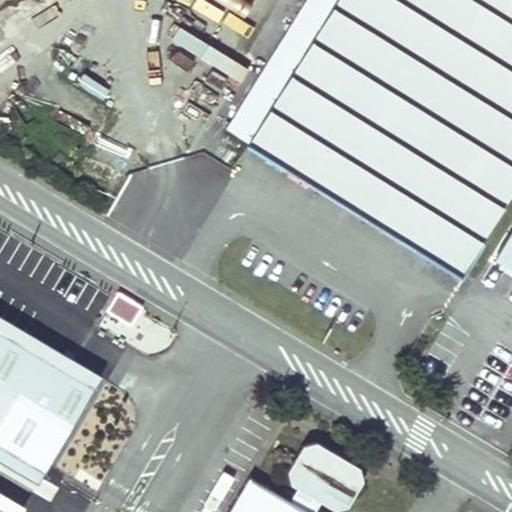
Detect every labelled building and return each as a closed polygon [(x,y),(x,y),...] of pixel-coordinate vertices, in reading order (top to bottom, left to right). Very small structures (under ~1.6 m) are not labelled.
[(511,0),(327,0),(334,4),(281,90),(259,76),(227,127),(270,153),(284,163),(462,273),(511,192),(511,236),(497,259),(511,267),(511,0)] [(334,4),(327,0),(305,0),(259,76),(281,90),(334,4)] [(284,163),(270,153),(265,160),(280,170),(284,163)] [(141,305),(118,292),(107,309),(131,324),(141,305)] [(102,372),(0,311),(0,328),(95,384),(102,372)] [(95,384),(0,328),(0,441),(45,469),(95,384)] [(45,469),(0,441),(0,460),(37,483),(45,469)] [(294,503),(249,476),(228,511),(311,511),(321,497),(337,506),(348,502),(360,481),(357,469),(348,463),(338,465),(330,460),(326,450),(317,446),(307,448),(293,472),(295,481),(304,486),(294,503)] [(20,511),(24,505),(0,490),(0,506),(9,511),(20,511)]
